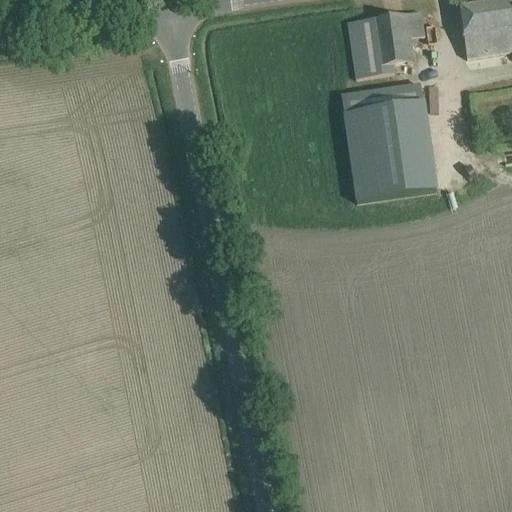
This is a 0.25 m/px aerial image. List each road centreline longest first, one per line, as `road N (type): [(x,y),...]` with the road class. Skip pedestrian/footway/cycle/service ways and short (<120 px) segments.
road 1 (unclassified): [(265,511),(169,10)]
road 2 (unclassified): [(0,36),(169,10)]
